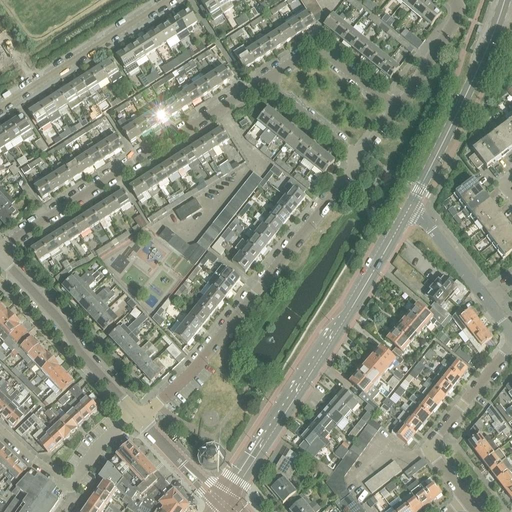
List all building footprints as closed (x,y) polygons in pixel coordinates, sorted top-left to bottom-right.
[(209,16),(219,9),(220,9),(214,0),(204,0),(200,2),(202,6),(208,15),(209,16)] [(230,3),(228,0),(214,0),(220,9),(219,9),(223,14),(233,8),(230,3)] [(302,4),(305,8),(315,2),(313,0),(308,0),(306,2),(302,4)] [(348,4),(354,8),(357,5),(351,0),(348,4)] [(366,0),(362,5),(366,9),(371,3),(367,0),(366,0)] [(406,0),(403,4),(412,12),(421,0),(406,0)] [(421,0),(412,12),(421,20),(432,7),(423,0),(421,0)] [(265,2),(260,5),(264,12),(269,9),(265,2)] [(305,8),(307,13),(308,13),(318,7),(315,2),(305,8)] [(284,3),(275,8),(278,13),(286,7),(284,3)] [(375,6),(371,3),(366,9),(371,12),(375,6)] [(259,15),(264,12),(260,5),(255,8),(259,15)] [(202,6),(199,8),(201,11),(205,17),(208,15),(202,6)] [(321,12),(318,7),(308,13),(311,18),(321,12)] [(441,15),(432,7),(421,20),(431,28),(441,15)] [(254,9),(250,12),(252,15),(254,18),(258,15),(254,9)] [(188,10),(177,17),(186,31),(186,30),(189,34),(192,32),(193,29),(191,27),(197,24),(188,10)] [(324,17),(321,12),(311,18),(315,23),(324,17)] [(315,24),(315,23),(311,18),(308,13),(307,13),(296,20),(304,31),(315,24)] [(381,20),(386,24),(391,18),(385,14),(381,20)] [(244,15),(240,18),(244,25),(248,22),(244,15)] [(333,35),(342,23),(346,18),(342,15),(338,20),(332,15),(323,27),(333,35)] [(284,23),(286,26),(294,38),(304,31),(296,20),(295,16),(284,23)] [(176,37),(183,32),(186,31),(177,17),(167,24),(176,37)] [(239,28),(244,25),(240,18),(235,21),(239,28)] [(394,21),(391,18),(386,24),(390,27),(394,21)] [(333,35),(342,43),(351,31),(342,23),(333,35)] [(179,41),(176,37),(167,24),(157,30),(166,44),(169,48),(179,41)] [(224,28),(228,34),(233,31),(229,25),(224,28)] [(286,26),(276,32),(284,44),(294,38),(286,26)] [(355,26),(351,31),(342,43),(352,50),(361,38),(364,34),(355,26)] [(157,30),(147,37),(155,50),(166,44),(157,30)] [(237,32),(235,34),(238,38),(244,34),(241,30),(237,32)] [(400,35),(400,36),(405,39),(409,33),(405,30),(400,35)] [(276,32),(267,39),(274,50),(284,44),(276,32)] [(409,33),(405,39),(418,50),(423,44),(409,33)] [(232,42),(238,38),(235,34),(232,36),(230,37),(232,42)] [(261,42),(256,45),(264,57),(274,50),(267,39),(266,39),(263,34),(258,37),(261,42)] [(392,39),(401,46),(404,42),(395,35),(392,39)] [(147,37),(136,43),(145,57),(155,50),(147,37)] [(352,50),(361,58),(370,46),(361,38),(352,50)] [(409,47),(404,42),(401,46),(407,50),(409,47)] [(136,43),(126,50),(135,63),(145,57),(136,43)] [(200,52),(205,49),(200,43),(196,46),(200,52)] [(256,45),(246,52),(254,63),(264,57),(256,45)] [(254,63),(246,52),(243,46),(233,53),(238,61),(243,70),(254,63)] [(361,58),(370,65),(380,53),(370,46),(361,58)] [(190,49),(185,52),(190,59),(194,56),(190,49)] [(138,68),(135,63),(126,50),(116,56),(128,75),(138,68)] [(185,52),(175,59),(180,65),(180,66),(190,59),(185,52)] [(233,53),(229,55),(234,64),(238,61),(233,53)] [(385,57),(380,53),(370,65),(380,72),(389,61),(392,57),(388,54),(385,57)] [(198,63),(205,59),(202,55),(196,59),(198,63)] [(175,59),(165,66),(169,72),(180,65),(175,59)] [(100,66),(108,79),(111,84),(121,78),(110,60),(100,66)] [(399,69),(389,61),(380,72),(389,80),(399,69)] [(100,66),(90,73),(98,86),(108,79),(100,66)] [(165,75),(169,72),(165,66),(161,68),(165,75)] [(224,67),(214,73),(222,85),(232,79),(224,67)] [(178,76),(185,72),(182,68),(176,72),(178,76)] [(155,72),(145,79),(149,85),(159,79),(155,72)] [(92,90),(98,86),(90,73),(80,79),(91,97),(95,95),(92,90)] [(214,73),(204,80),(211,92),(222,85),(214,73)] [(171,74),(162,80),(164,84),(174,78),(171,74)] [(179,85),(184,82),(181,77),(180,78),(176,81),(179,85)] [(80,79),(69,86),(81,104),(91,97),(80,79)] [(144,88),(149,85),(145,79),(140,82),(144,88)] [(154,91),(164,84),(162,80),(151,87),(154,91)] [(204,80),(194,86),(201,98),(211,92),(204,80)] [(71,110),(81,104),(69,86),(59,93),(67,105),(71,110)] [(194,86),(183,93),(191,104),(201,98),(194,86)] [(180,88),(170,94),(181,111),(191,104),(183,93),(180,88)] [(57,112),(67,105),(59,93),(49,99),(57,112)] [(163,106),(170,118),(181,111),(170,94),(160,100),(163,106)] [(113,102),(114,102),(116,106),(123,102),(120,97),(113,102)] [(49,99),(39,106),(47,119),(57,112),(49,99)] [(50,123),(47,119),(39,106),(28,112),(40,130),(50,123)] [(163,106),(153,112),(160,124),(170,118),(163,106)] [(267,130),(259,140),(277,117),(267,109),(257,122),(267,130)] [(96,119),(102,115),(100,110),(93,115),(96,119)] [(153,112),(142,119),(150,130),(160,124),(153,112)] [(11,123),(20,137),(24,142),(33,137),(33,134),(22,116),(11,123)] [(269,147),(273,142),(276,138),(287,125),(277,117),(259,140),(269,147)] [(77,121),(79,123),(82,128),(88,124),(85,120),(81,122),(79,119),(77,121)] [(140,137),(133,125),(130,121),(126,123),(123,119),(117,123),(122,132),(129,144),(140,137)] [(142,119),(133,125),(140,137),(150,130),(142,119)] [(241,129),(248,124),(245,120),(238,124),(241,129)] [(511,128),(506,121),(499,126),(501,128),(511,142),(511,128)] [(10,144),(20,137),(11,123),(1,130),(10,144)] [(75,132),(82,128),(79,123),(72,127),(75,132)] [(287,125),(276,138),(285,145),(296,132),(287,125)] [(511,142),(501,128),(495,134),(509,152),(511,149),(511,142)] [(221,129),(211,136),(218,147),(228,141),(221,129)] [(4,148),(10,144),(1,130),(0,130),(0,150),(3,156),(7,153),(4,148)] [(84,131),(73,137),(76,141),(86,135),(84,131)] [(493,131),(485,137),(501,158),(509,152),(493,131)] [(285,145),(295,153),(305,140),(296,132),(285,145)] [(65,133),(59,137),(61,141),(67,137),(65,133)] [(253,147),(256,143),(247,135),(245,138),(246,140),(246,141),(253,147)] [(116,136),(105,142),(113,154),(123,147),(116,136)] [(211,136),(200,142),(208,154),(218,147),(211,136)] [(56,145),(61,141),(59,137),(53,141),(56,145)] [(73,137),(63,144),(66,148),(76,141),(73,137)] [(485,137),(478,142),(494,163),(501,158),(485,137)] [(41,154),(46,150),(40,140),(35,143),(41,154)] [(295,153),(304,161),(315,147),(305,140),(295,153)] [(105,142),(95,149),(103,161),(113,154),(105,142)] [(202,158),(208,154),(200,142),(190,149),(197,160),(201,166),(205,163),(202,158)] [(486,169),(494,163),(478,142),(470,148),(475,154),(468,159),(476,169),(483,164),(486,169)] [(56,154),(66,148),(63,144),(54,150),(56,154)] [(90,152),(85,155),(93,167),(103,161),(95,149),(92,144),(87,147),(90,152)] [(304,161),(314,168),(324,155),(315,147),(304,161)] [(190,149),(180,155),(187,167),(197,160),(190,149)] [(273,156),(266,150),(263,155),(269,160),(273,156)] [(232,165),(230,166),(233,170),(245,162),(239,153),(231,158),(235,164),(233,165),(232,165)] [(93,167),(85,155),(75,162),(83,173),(93,167)] [(182,170),(187,167),(180,155),(170,162),(177,173),(181,179),(186,176),(182,170)] [(334,162),(324,155),(314,168),(323,175),(334,162)] [(72,157),(62,163),(73,180),(83,173),(75,162),(72,157)] [(274,164),(282,170),(285,165),(278,160),(274,164)] [(167,179),(177,173),(170,162),(160,168),(167,179)] [(220,173),(222,177),(233,170),(230,166),(230,167),(227,162),(217,168),(220,173)] [(60,171),(55,174),(62,186),(73,180),(62,163),(57,166),(60,171)] [(214,163),(210,165),(214,173),(217,175),(220,173),(217,168),(214,163)] [(292,171),(285,165),(282,170),(289,175),(292,171)] [(273,167),(263,180),(266,183),(273,175),(278,179),(282,174),(273,167)] [(160,168),(150,174),(157,186),(167,179),(160,168)] [(49,178),(44,181),(52,193),(62,186),(55,174),(55,175),(51,169),(46,173),(49,178)] [(217,175),(210,179),(212,183),(222,177),(220,173),(217,175)] [(152,189),(157,186),(150,174),(140,181),(147,192),(151,198),(155,195),(152,189)] [(253,174),(245,183),(250,187),(258,178),(253,174)] [(293,178),(300,184),(304,180),(296,174),(293,178)] [(200,175),(195,179),(200,186),(205,182),(200,175)] [(262,189),(266,183),(263,180),(262,181),(258,178),(250,187),(255,191),(258,186),(262,189)] [(454,193),(460,200),(479,186),(473,178),(454,193)] [(200,186),(199,186),(202,190),(212,183),(210,179),(205,182),(200,186)] [(288,192),(284,197),(297,208),(305,198),(302,196),(305,192),(290,180),(283,189),(288,192)] [(310,185),(304,180),(300,184),(307,189),(310,185)] [(41,200),(52,193),(44,181),(34,188),(41,200)] [(142,196),(147,192),(140,181),(129,188),(136,199),(139,203),(144,199),(142,196)] [(245,183),(242,188),(251,195),(255,191),(250,187),(245,183)] [(199,186),(189,192),(192,196),(202,190),(199,186)] [(460,200),(466,208),(485,193),(479,186),(460,200)] [(242,188),(238,192),(247,200),(251,195),(242,188)] [(37,203),(28,189),(23,193),(32,206),(37,203)] [(257,191),(253,197),(257,200),(261,194),(257,191)] [(123,192),(112,199),(120,210),(130,204),(123,192)] [(189,192),(180,199),(182,202),(192,196),(189,192)] [(238,192),(234,197),(244,204),(247,200),(238,192)] [(466,208),(471,215),(490,200),(485,193),(466,208)] [(15,202),(7,194),(0,199),(0,216),(10,206),(15,202)] [(177,194),(167,200),(169,205),(180,199),(177,194)] [(234,197),(231,202),(240,209),(244,204),(234,197)] [(284,197),(276,207),(290,217),(297,208),(284,197)] [(112,199),(102,205),(110,217),(120,210),(112,199)] [(180,199),(169,205),(172,209),(182,202),(180,199)] [(194,200),(184,206),(188,211),(198,205),(194,200)] [(471,215),(477,222),(496,208),(490,200),(471,215)] [(231,202),(227,206),(236,213),(240,209),(231,202)] [(451,207),(447,202),(442,206),(446,211),(451,207)] [(247,204),(242,210),(246,213),(251,207),(247,204)] [(104,220),(110,217),(102,205),(92,211),(100,223),(103,228),(107,225),(104,220)] [(169,205),(159,211),(162,215),(172,209),(169,205)] [(201,210),(198,205),(188,211),(191,216),(201,210)] [(19,216),(10,206),(0,216),(0,221),(6,228),(19,216)] [(184,206),(180,209),(186,219),(191,216),(188,211),(184,206)] [(227,206),(223,211),(233,218),(236,213),(227,206)] [(276,207),(269,216),(282,227),(290,217),(276,207)] [(477,222),(482,229),(501,215),(496,208),(477,222)] [(180,209),(179,209),(174,212),(181,223),(186,219),(180,209)] [(242,219),(246,213),(242,210),(238,216),(242,219)] [(90,229),(100,223),(92,211),(82,218),(90,229)] [(149,223),(162,215),(159,211),(147,219),(149,223)] [(223,211),(220,215),(229,223),(233,218),(223,211)] [(265,221),(261,225),(275,236),(282,227),(269,216),(264,212),(260,217),(265,221)] [(220,215),(216,220),(225,227),(229,223),(220,215)] [(482,229),(488,237),(507,222),(501,215),(482,229)] [(462,223),(456,216),(453,219),(458,225),(462,223)] [(82,218),(72,224),(79,236),(90,229),(82,218)] [(137,225),(132,229),(134,233),(146,225),(141,218),(135,222),(137,225)] [(216,220),(212,224),(222,232),(225,227),(216,220)] [(258,230),(254,235),(267,245),(275,236),(261,225),(256,222),(253,226),(258,230)] [(488,237),(493,243),(511,229),(507,222),(488,237)] [(233,223),(228,229),(231,232),(236,226),(233,223)] [(74,240),(79,236),(72,224),(62,231),(69,242),(72,248),(77,245),(74,240)] [(212,224),(209,229),(218,236),(222,232),(212,224)] [(158,238),(163,242),(170,232),(165,228),(158,238)] [(132,229),(122,235),(124,239),(134,233),(132,229)] [(209,229),(205,234),(214,241),(218,236),(209,229)] [(228,229),(220,238),(224,242),(231,232),(228,229)] [(493,243),(498,251),(511,240),(511,229),(493,243)] [(64,246),(69,242),(62,231),(52,237),(59,249),(62,254),(67,251),(64,246)] [(250,239),(246,244),(259,255),(267,245),(254,235),(249,231),(245,236),(250,239)] [(163,242),(167,245),(175,236),(170,232),(163,242)] [(205,234),(201,238),(211,246),(214,241),(205,234)] [(122,235),(111,242),(114,246),(124,239),(122,235)] [(167,245),(172,249),(179,240),(175,236),(167,245)] [(52,237),(41,244),(49,255),(59,249),(52,237)] [(198,243),(196,244),(206,252),(207,250),(211,246),(201,238),(198,243)] [(219,247),(224,242),(220,238),(211,249),(220,256),(224,251),(219,247)] [(172,249),(177,253),(184,243),(179,240),(172,249)] [(511,252),(511,240),(498,251),(504,258),(511,252)] [(238,254),(252,265),(259,255),(246,244),(241,241),(234,250),(238,254)] [(111,242),(101,248),(104,252),(114,246),(111,242)] [(177,253),(181,256),(189,247),(184,243),(177,253)] [(38,262),(49,255),(41,244),(31,250),(38,262)] [(196,244),(189,247),(181,256),(194,267),(206,252),(196,244)] [(94,259),(104,252),(101,248),(91,255),(94,259)] [(213,265),(217,260),(208,253),(200,264),(203,267),(208,262),(213,265)] [(244,274),(252,265),(238,254),(231,263),(244,274)] [(68,274),(72,270),(65,261),(61,264),(65,270),(68,274)] [(69,265),(72,270),(83,265),(81,261),(75,264),(74,262),(69,265)] [(220,267),(214,275),(232,290),(240,280),(224,267),(220,267)] [(197,268),(192,273),(196,276),(200,271),(197,268)] [(62,288),(70,297),(91,277),(87,273),(80,280),(75,275),(62,288)] [(191,282),(196,276),(192,273),(188,279),(191,282)] [(57,282),(63,278),(60,274),(54,279),(57,282)] [(211,288),(224,299),(232,290),(214,275),(206,284),(211,288)] [(95,281),(91,277),(70,297),(78,305),(92,292),(88,288),(95,281)] [(436,280),(432,285),(449,300),(453,294),(456,296),(459,292),(460,293),(464,288),(456,281),(452,285),(443,278),(440,281),(439,279),(437,281),(436,280)] [(444,305),(449,300),(432,285),(428,289),(429,290),(428,292),(429,294),(427,296),(436,305),(430,311),(447,325),(451,319),(452,318),(443,311),(446,307),(444,305)] [(182,286),(177,292),(181,295),(185,289),(182,286)] [(211,288),(203,298),(217,309),(224,299),(211,288)] [(96,297),(92,292),(78,305),(86,314),(107,295),(103,291),(96,297)] [(375,296),(380,299),(383,294),(379,291),(375,296)] [(104,306),(110,301),(114,297),(110,292),(107,295),(86,314),(95,323),(108,310),(104,306)] [(176,301),(181,295),(177,292),(173,298),(176,301)] [(203,298),(196,307),(209,318),(217,309),(203,298)] [(167,300),(160,310),(164,313),(171,303),(167,300)] [(132,311),(136,307),(130,301),(126,304),(132,311)] [(412,307),(407,313),(426,330),(430,325),(432,327),(434,325),(438,328),(439,326),(444,330),(447,325),(430,311),(426,314),(416,306),(414,308),(412,307)] [(196,307),(188,317),(202,328),(209,318),(196,307)] [(459,309),(452,318),(451,319),(461,332),(476,320),(469,311),(464,315),(459,309)] [(117,318),(113,314),(109,310),(108,310),(95,323),(103,332),(117,318)] [(0,318),(0,332),(1,331),(13,319),(12,318),(12,317),(10,315),(9,315),(6,312),(0,318)] [(401,323),(417,337),(424,343),(428,347),(436,338),(431,334),(427,338),(423,334),(426,330),(407,313),(402,319),(403,320),(401,323)] [(159,328),(164,322),(159,318),(156,315),(152,320),(159,328)] [(188,317),(181,326),(194,337),(202,328),(188,317)] [(0,340),(3,343),(5,342),(8,339),(20,327),(18,324),(18,323),(16,321),(15,321),(13,319),(1,331),(0,332),(0,340)] [(461,332),(468,341),(484,330),(476,320),(461,332)] [(117,347),(136,330),(139,326),(135,322),(127,330),(123,325),(109,338),(117,347)] [(194,337),(181,326),(176,323),(169,332),(173,336),(186,347),(194,337)] [(397,324),(392,330),(410,345),(417,337),(401,323),(398,326),(397,324)] [(5,342),(3,343),(12,353),(26,340),(23,337),(27,334),(26,333),(26,332),(24,329),(23,329),(20,327),(8,339),(5,342)] [(117,347),(125,356),(135,347),(132,342),(140,334),(136,330),(117,347)] [(395,348),(392,352),(399,358),(410,345),(392,330),(387,336),(388,337),(386,340),(395,348)] [(491,340),(484,330),(468,341),(479,355),(485,347),(484,346),(491,340)] [(437,339),(436,339),(442,344),(447,338),(441,334),(437,339)] [(12,353),(11,354),(15,358),(18,355),(24,361),(39,346),(36,344),(36,342),(34,340),(33,340),(31,339),(28,342),(26,340),(12,353)] [(140,351),(135,347),(125,356),(134,365),(152,347),(148,343),(140,351)] [(39,346),(24,361),(28,365),(26,366),(29,370),(46,354),(44,352),(45,351),(42,349),(41,349),(39,346)] [(178,365),(184,359),(172,346),(166,351),(178,365)] [(157,352),(152,347),(134,365),(142,374),(152,364),(148,360),(157,352)] [(375,349),(370,355),(387,370),(395,361),(400,365),(403,361),(399,358),(392,352),(388,355),(379,348),(377,351),(375,349)] [(463,352),(459,348),(454,354),(468,364),(471,360),(462,353),(463,352)] [(46,354),(29,370),(30,371),(35,367),(40,372),(40,373),(53,361),(50,359),(50,357),(48,355),(47,355),(46,354)] [(366,363),(364,365),(380,379),(387,370),(370,355),(365,361),(366,363)] [(440,365),(442,366),(459,380),(466,370),(451,358),(447,364),(443,361),(440,365)] [(152,364),(142,374),(150,382),(164,369),(156,360),(152,364)] [(40,372),(37,375),(44,383),(59,368),(58,367),(59,366),(56,363),(55,364),(53,361),(40,373),(40,372)] [(360,367),(355,373),(372,388),(380,379),(364,365),(361,368),(360,367)] [(441,372),(436,377),(451,389),(459,380),(442,366),(439,371),(441,372)] [(11,371),(18,379),(21,375),(14,368),(11,371)] [(59,368),(44,383),(51,390),(66,375),(64,373),(64,372),(62,370),(61,370),(59,368)] [(392,374),(400,382),(403,378),(395,371),(392,374)] [(358,398),(367,406),(375,413),(377,411),(379,409),(372,402),(379,393),(372,388),(355,373),(350,378),(351,380),(349,383),(361,394),(358,398)] [(21,375),(18,379),(26,386),(29,383),(21,375)] [(43,404),(43,405),(45,407),(48,407),(55,400),(73,383),(72,381),(72,380),(70,378),(69,378),(66,375),(51,390),(54,394),(51,397),(43,404)] [(386,384),(394,390),(399,383),(392,377),(386,384)] [(428,380),(425,384),(444,399),(451,389),(436,377),(432,383),(428,380)] [(26,386),(32,393),(35,389),(29,383),(26,386)] [(0,403),(8,396),(3,392),(8,387),(6,384),(0,390),(0,403)] [(426,390),(421,396),(436,408),(444,399),(425,384),(422,387),(426,390)] [(69,392),(75,399),(90,416),(93,414),(94,414),(96,412),(96,411),(97,409),(76,386),(69,392)] [(36,389),(35,389),(32,393),(37,398),(41,394),(36,389)] [(0,416),(0,417),(17,399),(16,398),(20,394),(16,391),(10,398),(8,396),(0,403),(0,416)] [(343,391),(336,399),(349,411),(356,403),(343,391)] [(411,403),(412,403),(429,417),(436,408),(421,396),(417,401),(414,398),(411,403)] [(5,421),(7,423),(21,409),(17,405),(20,402),(17,399),(0,417),(1,418),(1,419),(3,421),(5,421)] [(68,406),(66,403),(62,399),(58,402),(64,408),(66,410),(63,414),(77,428),(79,426),(80,427),(83,425),(82,423),(84,422),(68,406)] [(88,418),(90,416),(75,399),(68,406),(84,422),(85,421),(86,421),(88,419),(88,418)] [(349,411),(336,399),(329,407),(342,419),(343,419),(350,411),(349,411)] [(407,414),(408,415),(421,426),(429,417),(412,403),(408,408),(411,409),(407,414)] [(367,413),(360,421),(365,425),(365,424),(367,425),(370,420),(369,420),(371,418),(375,413),(367,406),(364,411),(367,413)] [(496,408),(500,415),(504,412),(499,406),(496,408)] [(329,407),(322,415),(335,427),(342,419),(329,407)] [(25,413),(21,409),(7,423),(9,425),(9,426),(11,428),(12,428),(14,430),(30,412),(28,410),(25,413)] [(70,435),(56,420),(48,411),(45,414),(52,422),(49,424),(50,425),(50,426),(63,441),(66,439),(67,439),(69,437),(69,436),(70,435)] [(77,428),(63,414),(61,411),(58,414),(60,416),(56,420),(70,435),(71,434),(73,434),(75,432),(75,430),(77,428)] [(507,415),(504,412),(500,415),(508,425),(511,422),(507,415)] [(331,432),(335,427),(322,415),(315,423),(325,432),(327,429),(331,432)] [(398,424),(399,424),(414,436),(421,426),(408,415),(404,420),(402,419),(398,424)] [(491,420),(501,433),(507,428),(498,415),(491,420)] [(61,443),(63,441),(50,426),(47,429),(44,426),(34,416),(30,419),(35,424),(38,427),(57,447),(58,446),(59,446),(62,444),(61,443)] [(21,438),(35,424),(30,419),(16,433),(21,438)] [(375,424),(370,420),(367,425),(377,432),(380,427),(375,424)] [(360,421),(354,428),(359,432),(365,425),(360,421)] [(328,435),(325,432),(315,423),(308,431),(321,443),(328,435)] [(406,445),(414,436),(399,424),(392,433),(406,445)] [(367,425),(363,430),(373,437),(377,432),(367,425)] [(50,454),(57,447),(38,427),(36,429),(39,432),(33,438),(47,453),(50,454)] [(359,432),(354,428),(347,437),(352,441),(359,432)] [(510,432),(507,428),(501,433),(504,437),(510,432)] [(363,430),(360,435),(369,443),(373,437),(363,430)] [(325,446),(321,443),(308,431),(300,440),(304,443),(299,448),(313,459),(325,446)] [(360,435),(356,440),(366,448),(369,443),(360,435)] [(468,443),(475,453),(491,441),(487,437),(483,440),(479,435),(468,443)] [(356,440),(353,445),(362,453),(366,448),(356,440)] [(475,453),(482,462),(498,451),(491,441),(475,453)] [(109,464),(115,471),(136,451),(129,444),(113,459),(109,464)] [(359,458),(362,453),(353,445),(349,451),(359,458)] [(334,454),(342,461),(345,456),(348,452),(340,446),(334,454)] [(0,470),(13,457),(12,456),(12,454),(10,452),(8,452),(6,450),(0,456),(0,470)] [(143,459),(136,451),(115,471),(122,478),(143,459)] [(355,463),(359,458),(349,451),(348,452),(345,456),(355,463)] [(482,462),(490,472),(505,460),(498,451),(482,462)] [(218,463),(219,460),(219,458),(217,455),(215,453),(212,452),(209,453),(206,454),(204,457),(204,460),(204,463),(206,465),(208,467),(211,467),(214,467),(216,466),(218,463)] [(286,502),(289,506),(299,497),(287,483),(297,467),(302,460),(289,452),(285,459),(282,458),(264,486),(277,501),(278,500),(282,505),(286,502)] [(342,461),(341,461),(351,468),(355,463),(345,456),(342,461)] [(5,478),(9,474),(19,463),(18,461),(18,460),(16,458),(14,458),(13,457),(0,470),(0,477),(2,475),(5,478)] [(126,509),(130,511),(136,511),(147,499),(165,483),(156,473),(143,459),(122,478),(121,479),(122,481),(116,491),(119,493),(125,498),(128,500),(129,501),(131,502),(129,506),(126,509)] [(422,460),(407,471),(412,477),(427,466),(422,460)] [(490,472),(497,481),(511,469),(505,460),(490,472)] [(330,461),(327,467),(332,471),(336,465),(334,463),(330,461)] [(341,461),(338,466),(348,473),(351,468),(341,461)] [(19,463),(9,474),(5,478),(8,481),(6,483),(9,487),(26,469),(25,468),(25,467),(23,465),(22,465),(19,463)] [(394,463),(389,466),(396,476),(401,472),(394,463)] [(329,479),(325,484),(345,484),(344,479),(344,478),(334,471),(333,474),(319,464),(315,470),(329,479)] [(99,479),(103,482),(116,491),(122,481),(121,479),(120,480),(107,466),(99,479)] [(338,466),(334,471),(344,478),(348,473),(338,466)] [(389,466),(384,470),(391,479),(396,476),(389,466)] [(511,469),(497,481),(504,491),(511,485),(511,469)] [(384,470),(379,474),(386,483),(391,479),(384,470)] [(408,480),(412,477),(407,471),(404,474),(408,480)] [(27,498),(22,505),(31,511),(50,511),(63,495),(31,472),(15,489),(20,492),(27,498)] [(379,474),(374,478),(381,487),(386,483),(379,474)] [(374,478),(369,482),(376,491),(381,487),(374,478)] [(429,480),(419,487),(431,503),(441,495),(429,480)] [(116,497),(119,493),(116,491),(103,482),(98,490),(111,499),(114,495),(116,497)] [(371,495),(376,491),(369,482),(364,486),(371,495)] [(169,487),(165,483),(147,499),(136,511),(185,511),(186,511),(184,510),(184,506),(185,504),(173,491),(169,487)] [(325,484),(336,498),(346,491),(345,484),(325,484)] [(388,486),(384,489),(389,495),(393,492),(388,486)] [(419,487),(410,494),(421,510),(431,503),(419,487)] [(15,489),(11,493),(16,497),(20,492),(15,489)] [(119,511),(108,504),(111,499),(98,490),(92,498),(111,511),(119,511)] [(334,504),(336,506),(349,496),(346,491),(336,498),(338,501),(334,504)] [(410,494),(400,502),(408,511),(418,511),(421,510),(410,494)] [(301,496),(299,497),(289,506),(292,509),(288,511),(317,511),(319,511),(312,503),(310,504),(305,498),(304,499),(301,496)] [(336,506),(340,511),(353,501),(349,496),(336,506)] [(111,511),(92,498),(87,506),(94,511),(102,511),(103,511),(111,511)] [(125,498),(122,501),(127,504),(129,506),(131,502),(129,501),(128,500),(125,498)] [(14,499),(8,507),(13,511),(16,507),(19,503),(14,499)] [(370,500),(366,503),(371,509),(374,506),(370,500)] [(346,511),(349,511),(355,508),(357,506),(353,501),(340,511),(341,511),(345,510),(346,511)] [(393,511),(408,511),(400,502),(391,509),(393,511)]
